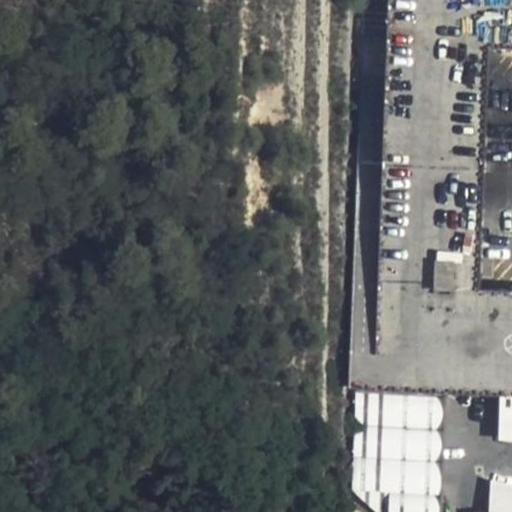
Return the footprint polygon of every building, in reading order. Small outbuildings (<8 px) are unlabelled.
[(511,47),(511,0),(387,0),(385,43),(361,42),(348,389),(511,394),(511,289),(481,288),(489,46),(511,47)] [(444,396),(355,393),(354,425),(442,429),(444,396)] [(511,396),(499,396),(497,440),(511,440),(511,396)] [(442,429),(354,425),(353,458),(441,461),(442,429)] [(353,458),(352,490),(389,491),(440,493),(441,461),(353,458)] [(388,511),(389,491),(352,490),(352,491),(374,511),(388,511)] [(389,491),(388,511),(439,511),(440,493),(389,491)]
